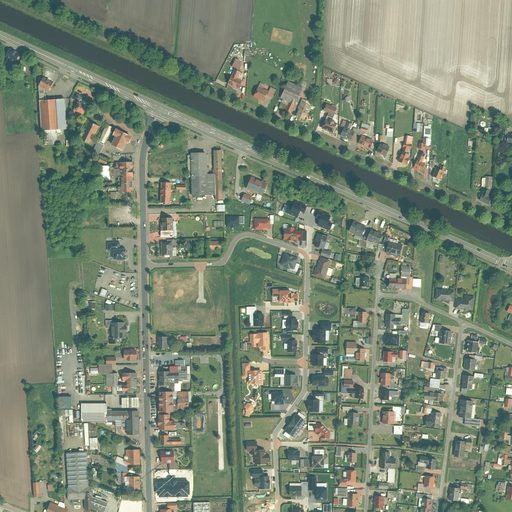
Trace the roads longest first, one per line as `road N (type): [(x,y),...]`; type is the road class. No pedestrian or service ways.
road 1 (unclassified): [(24,0),(511,222)]
road 2 (primary): [(160,109),(510,265)]
road 3 (tertiary): [(143,266),(148,511)]
road 4 (residential): [(365,511),(377,296)]
road 5 (residential): [(461,321),(438,511)]
road 6 (primary): [(0,35),(160,109)]
road 7 (tertiary): [(160,109),(141,164),(143,266)]
road 8 (residential): [(307,250),(241,234),(219,263),(199,265)]
